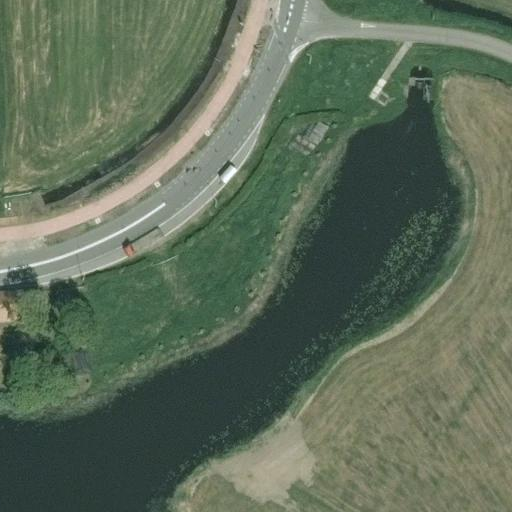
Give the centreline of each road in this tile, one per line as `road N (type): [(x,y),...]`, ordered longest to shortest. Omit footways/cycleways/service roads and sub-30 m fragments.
road 1 (secondary): [(0,273),(97,244),(187,188),(256,97),(289,20)]
road 2 (unclassified): [(289,20),(466,39),(511,55)]
